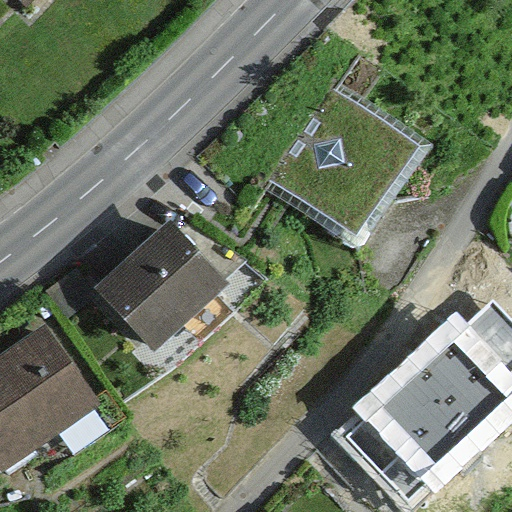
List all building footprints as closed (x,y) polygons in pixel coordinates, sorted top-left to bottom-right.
[(39,0),(8,0),(25,15),(39,0)] [(421,155),(334,90),(267,180),(355,245),(421,155)] [(161,233),(88,300),(147,363),(220,297),(161,233)] [(511,450),(511,319),(490,298),(412,380),(500,464),(511,450)] [(40,335),(0,361),(0,482),(96,418),(40,335)]
